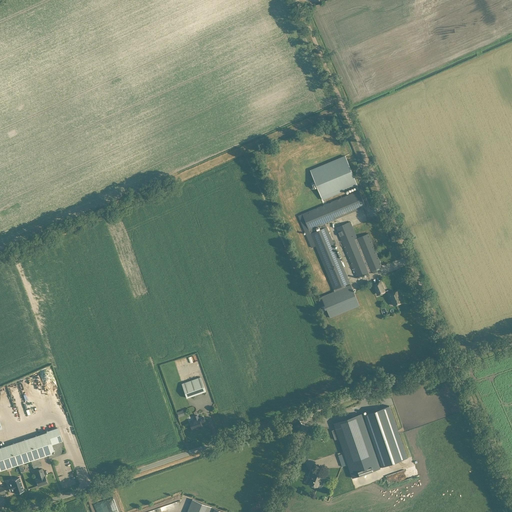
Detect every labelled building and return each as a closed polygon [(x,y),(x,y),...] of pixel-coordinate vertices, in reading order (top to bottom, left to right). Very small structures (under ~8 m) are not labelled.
[(311,170),(324,200),(357,186),(345,156),(311,170)] [(326,309),(330,317),(359,305),(349,280),(325,223),(366,206),(359,190),(298,216),(311,248),(316,246),(334,291),(321,297),(325,306),(321,307),(322,310),(326,309)] [(343,244),(357,277),(365,274),(367,277),(370,275),(368,272),(382,267),(368,233),(358,238),(351,222),(336,227),(343,244)] [(381,281),(372,284),(375,291),(379,289),(381,294),(386,292),(381,281)] [(392,290),(388,292),(391,299),(392,302),(394,305),(398,304),(398,305),(402,303),(401,302),(402,302),(401,298),(401,297),(400,295),(399,295),(398,291),(393,293),(392,290)] [(182,384),(187,398),(206,391),(201,377),(182,384)] [(335,429),(332,430),(335,440),(339,438),(344,453),(338,455),(340,460),(345,458),(348,464),(352,478),(380,468),(382,467),(407,458),(389,406),(362,415),(334,425),(335,429)] [(190,422),(192,429),(202,426),(201,423),(205,422),(203,417),(199,418),(198,415),(194,416),(195,420),(190,422)] [(46,432),(0,447),(0,470),(31,460),(33,466),(41,463),(39,458),(48,455),(49,458),(58,455),(59,454),(60,453),(61,452),(61,451),(61,441),(57,428),(46,431),(46,432)] [(37,479),(35,479),(38,486),(39,487),(41,486),(42,485),(41,485),(47,483),(44,476),(42,470),(41,468),(37,470),(39,478),(37,479)] [(309,484),(318,487),(324,471),(315,468),(309,484)] [(24,491),(19,477),(11,480),(12,483),(7,484),(10,491),(14,490),(15,494),(24,491)] [(225,511),(192,499),(187,511),(225,511)]
